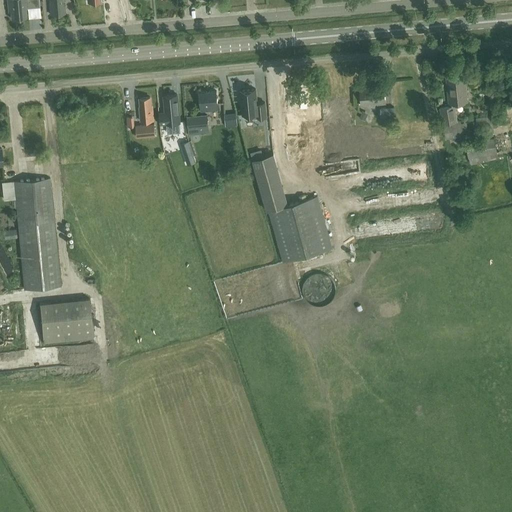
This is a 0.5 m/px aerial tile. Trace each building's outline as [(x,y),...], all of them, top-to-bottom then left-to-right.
[(26,8),(28,8),(40,7),(39,0),(7,0),(8,10),(10,10),(11,18),(26,17),(26,8)] [(64,0),(48,0),(50,14),(54,14),(54,15),(62,14),(62,13),(65,13),(64,0)] [(449,104),(468,102),(465,75),(446,77),(449,104)] [(377,104),(386,104),(384,86),(374,87),(374,88),(369,88),(360,88),(361,104),(377,102),(377,104)] [(257,103),(256,89),(241,90),(243,114),(251,113),(251,118),(266,116),(265,102),(257,103)] [(211,105),(218,104),(217,91),(199,93),(201,111),(211,110),(211,105)] [(317,92),(298,94),(301,122),(320,120),(317,92)] [(180,123),(180,121),(177,95),(164,96),(166,112),(159,113),(161,124),(180,123)] [(141,121),(154,120),(152,105),(151,105),(150,97),(140,98),(141,106),(139,106),(141,121)] [(461,121),(457,121),(454,105),(440,108),(443,124),(446,139),(463,136),(461,121)] [(365,121),(368,114),(363,111),(359,118),(365,121)] [(188,129),(208,127),(207,114),(187,116),(188,129)] [(297,115),(287,116),(289,135),(299,134),(297,115)] [(497,127),(495,115),(478,117),(479,129),(497,127)] [(137,137),(155,135),(154,124),(136,126),(137,137)] [(465,143),(469,163),(470,164),(498,158),(497,151),(494,137),(465,143)] [(362,159),(361,146),(326,147),(327,160),(362,159)] [(255,154),(266,206),(286,202),(276,150),(255,154)] [(24,289),(60,286),(50,178),(14,181),(24,289)] [(2,197),(14,196),(14,179),(1,179),(2,197)] [(288,204),(268,210),(282,261),(332,247),(317,195),(306,198),(305,194),(299,196),(300,200),(288,204)] [(5,239),(17,238),(16,229),(3,231),(5,239)] [(93,339),(89,293),(38,298),(42,344),(93,339)]
